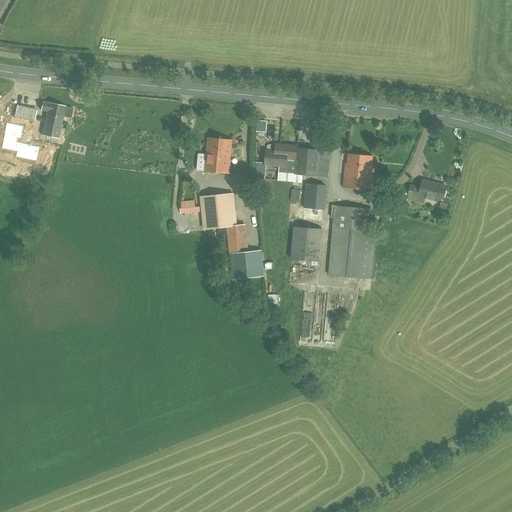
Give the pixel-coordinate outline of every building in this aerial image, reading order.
[(71,118),(73,108),(65,107),(49,103),(43,102),(41,110),(48,112),(43,135),(58,138),(63,117),(71,118)] [(266,121),(257,120),(256,131),(266,131),(266,121)] [(2,122),(1,157),(18,157),(17,165),(38,166),(39,146),(15,146),(15,145),(15,139),(18,139),(19,123),(2,122)] [(266,151),(265,164),(265,165),(266,165),(281,166),(280,178),(301,180),(304,175),(319,176),(321,151),(326,151),(328,126),(315,125),(313,151),(297,149),(298,146),(279,144),(279,152),(266,151)] [(321,151),(319,176),(328,177),(330,154),(328,154),(328,152),(327,152),(329,127),(328,126),(326,151),(321,151)] [(229,174),(233,140),(208,138),(205,171),(229,174)] [(372,190),(374,174),(372,174),(373,156),(348,154),(347,163),(345,163),(343,187),(372,190)] [(265,165),(265,164),(256,163),(257,176),(265,177),(266,165),(265,165)] [(446,210),(448,202),(443,201),(446,186),(423,180),(421,188),(411,186),(408,198),(424,202),(426,198),(442,202),(440,209),(446,210)] [(324,210),(327,185),(306,184),(304,208),(324,210)] [(301,190),(292,189),(291,201),(300,202),(301,190)] [(406,194),(393,191),(387,212),(401,216),(406,194)] [(228,227),(230,254),(248,252),(245,225),(236,225),(233,194),(201,197),(204,229),(228,227)] [(372,279),(378,210),(333,205),(332,218),(333,218),(329,275),(372,279)] [(320,262),(323,229),(294,226),(291,258),(320,262)]
